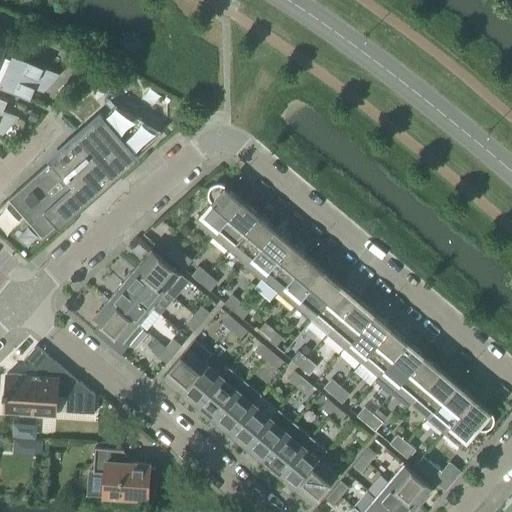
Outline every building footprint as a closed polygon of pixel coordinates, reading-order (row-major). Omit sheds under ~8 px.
[(0,133),(1,134),(18,117),(3,110),(8,99),(0,95),(0,85),(30,99),(35,88),(42,91),(59,74),(44,68),(44,67),(13,53),(11,57),(2,54),(6,46),(0,43),(0,133)] [(163,132),(115,104),(8,199),(42,238),(163,132)] [(213,235),(242,201),(225,186),(224,185),(222,184),(219,184),(217,184),(214,185),(213,185),(212,186),(211,187),(210,188),(209,190),(208,190),(208,191),(208,193),(208,195),(208,196),(208,198),(209,200),(211,202),(211,203),(196,221),(213,235)] [(230,249),(259,215),(242,201),(213,235),(230,249)] [(246,263),(275,229),(259,215),(230,249),(246,263)] [(263,277),(292,243),(275,229),(246,263),(263,277)] [(279,291),(308,257),(292,243),(263,277),(279,291)] [(184,269),(192,260),(174,244),(166,254),(184,269)] [(152,250),(137,267),(165,290),(179,273),(152,250)] [(295,305),(325,271),(308,257),(279,291),(295,305)] [(192,275),(201,283),(208,274),(199,266),(192,275)] [(165,290),(137,267),(123,284),(151,307),(165,290)] [(312,319),(341,285),(325,271),(295,305),(312,319)] [(218,282),(208,274),(201,283),(210,291),(218,282)] [(151,307),(123,284),(109,300),(137,323),(151,307)] [(329,333),(358,299),(341,285),(312,319),(329,333)] [(224,303),(234,311),(241,302),(232,294),(224,303)] [(345,347),(375,313),(358,299),(329,333),(345,347)] [(143,328),(137,323),(109,300),(95,317),(109,330),(102,339),(121,355),(143,328)] [(251,310),(241,302),(234,311),(243,319),(251,310)] [(202,305),(194,315),(202,322),(210,312),(202,305)] [(362,361),(391,327),(375,313),(345,347),(362,361)] [(194,331),(202,322),(194,315),(186,324),(194,331)] [(222,323),(231,331),(238,323),(229,315),(222,323)] [(257,331),(267,339),(274,330),(265,322),(257,331)] [(247,330),(238,323),(231,331),(240,339),(247,330)] [(378,375),(407,341),(391,327),(362,361),(378,375)] [(283,338),(274,330),(267,339),(276,347),(283,338)] [(173,338),(165,348),(174,354),(182,345),(173,338)] [(181,390),(204,363),(212,354),(195,339),(164,375),(164,376),(181,390)] [(395,389),(424,355),(407,341),(378,375),(395,389)] [(255,351),(264,359),(271,351),(262,343),(255,351)] [(94,413),(95,395),(80,382),(79,383),(36,346),(24,360),(33,368),(27,375),(7,374),(6,390),(5,390),(5,394),(4,411),(56,414),(57,395),(65,396),(67,398),(66,411),(94,413)] [(174,354),(165,348),(158,357),(166,364),(174,354)] [(291,359),(300,367),(308,358),(298,350),(291,359)] [(280,358),(271,351),(264,359),(273,367),(280,358)] [(411,403),(440,369),(424,355),(395,389),(411,403)] [(317,366),(308,358),(300,367),(309,375),(317,366)] [(197,404),(221,377),(204,363),(181,390),(197,404)] [(214,418),(237,391),(245,381),(228,367),(221,377),(197,404),(214,418)] [(428,417),(457,383),(440,369),(411,403),(428,417)] [(297,387),(304,379),(295,371),(288,379),(297,387)] [(324,388),(333,395),(341,386),(331,378),(324,388)] [(313,386),(304,379),(297,387),(306,395),(313,386)] [(230,432),(254,405),(261,395),(245,381),(237,391),(214,418),(230,432)] [(444,431),(473,397),(457,383),(428,417),(444,431)] [(350,394),(341,386),(333,395),(342,403),(350,394)] [(490,412),(473,397),(444,431),(461,446),(477,428),(479,429),(481,430),(483,430),(485,430),(486,430),(487,430),(488,429),(490,428),(491,427),(492,426),(493,425),(493,424),(494,422),(494,421),(494,419),(494,418),(494,416),(493,415),(492,414),(491,412),(490,412)] [(330,415),(337,407),(328,399),(321,407),(330,415)] [(247,446),(270,419),(254,405),(230,432),(247,446)] [(366,423),(374,414),(364,406),(357,415),(366,423)] [(346,414),(337,407),(330,415),(339,423),(346,414)] [(270,419),(247,446),(263,460),(287,432),(294,423),(278,409),(270,419)] [(383,422),(374,414),(366,423),(375,431),(383,422)] [(280,474),(303,446),(311,437),(294,423),(287,432),(263,460),(280,474)] [(354,435),(364,443),(371,435),(361,427),(354,435)] [(399,451),(407,442),(397,434),(390,443),(399,451)] [(416,450),(407,442),(399,451),(408,459),(416,450)] [(296,488),(320,460),(303,446),(280,474),(296,488)] [(93,471),(89,471),(88,494),(148,498),(150,464),(124,462),(124,461),(123,461),(124,449),(95,447),(93,471)] [(368,447),(361,456),(369,463),(377,454),(368,447)] [(369,463),(361,456),(353,465),(361,472),(369,463)] [(423,456),(415,465),(434,481),(441,472),(423,456)] [(337,475),(320,460),(296,488),(314,502),(337,475)] [(404,464),(390,481),(417,504),(432,487),(404,464)] [(340,480),(333,489),(341,496),(349,487),(340,480)] [(410,511),(417,504),(390,481),(376,498),(392,511),(410,511)] [(341,496),(333,489),(325,498),(333,505),(341,496)] [(392,511),(376,498),(363,511),(392,511)]
